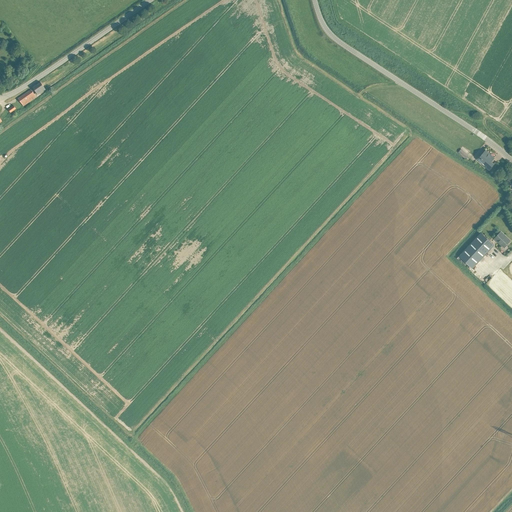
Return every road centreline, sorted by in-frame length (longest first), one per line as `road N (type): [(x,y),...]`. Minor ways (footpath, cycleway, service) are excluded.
road 1 (tertiary): [(511,160),(340,43),(315,0)]
road 2 (tertiary): [(0,96),(150,0)]
